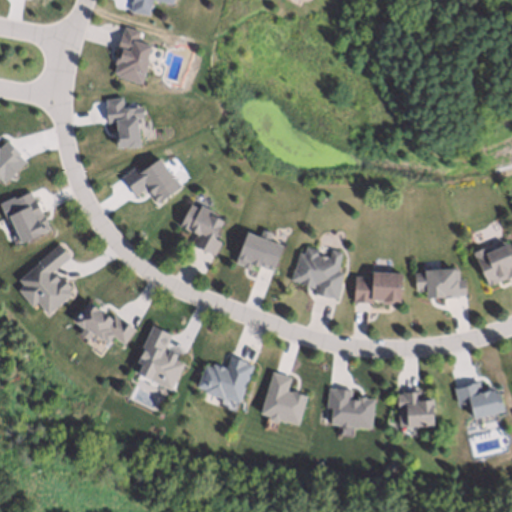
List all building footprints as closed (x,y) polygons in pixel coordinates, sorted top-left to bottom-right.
[(170,0),(170,1),(164,0),(147,0),(146,12),(129,9),(131,0),(170,0)] [(122,26),(136,30),(133,40),(146,44),(142,58),(145,59),(138,81),(116,74),(116,72),(112,71),(114,62),(113,61),(114,56),(117,57),(120,49),(114,47),(119,33),(120,33),(122,26)] [(103,97),(119,95),(121,106),(139,104),(141,115),(134,116),(137,144),(124,145),(124,144),(114,145),(111,128),(113,128),(113,119),(104,120),(103,104),(104,104),(103,97)] [(0,178),(5,183),(27,162),(7,141),(0,147),(0,178)] [(119,174),(133,164),(136,169),(157,155),(171,175),(172,175),(178,184),(155,200),(144,185),(132,193),(119,174)] [(19,239),(5,210),(16,206),(11,195),(27,188),(31,195),(32,195),(40,212),(42,212),(45,219),(43,219),(46,226),(19,239)] [(188,204),(196,209),(198,205),(210,211),(209,214),(219,219),(210,236),(217,241),(211,253),(203,249),(203,251),(189,243),(194,232),(193,231),(194,229),(189,226),(188,229),(186,228),(186,229),(177,224),(188,204)] [(233,260),(245,229),(258,234),(261,227),(270,230),(267,237),(281,242),(271,269),(258,263),(257,264),(249,261),(247,267),(240,264),(240,263),(233,260)] [(500,242),(501,245),(506,243),(511,256),(511,272),(504,276),(502,272),(492,276),(494,280),(492,280),(493,281),(487,283),(485,283),(482,274),(481,274),(471,251),(473,250),(473,249),(478,247),(479,248),(481,247),(483,252),(487,251),(486,249),(490,248),(490,249),(494,248),(493,245),(493,243),(498,241),(500,242)] [(46,272),(53,281),(59,277),(66,286),(63,288),(67,293),(45,312),(34,300),(29,304),(16,288),(21,284),(17,278),(37,262),(36,260),(56,243),(66,256),(46,272)] [(314,254),(318,255),(318,254),(324,255),(323,256),(328,257),(330,250),(337,252),(333,270),(338,272),(336,280),(337,280),(333,296),(326,294),(325,295),(312,292),(315,282),(312,281),(310,285),(297,281),(297,280),(289,277),(291,269),(292,269),(297,254),(300,253),(302,254),(304,247),(315,250),(314,254)] [(412,272),(423,272),(423,269),(450,268),(450,269),(455,269),(455,279),(461,279),(462,293),(455,293),(455,295),(440,295),(440,294),(439,294),(437,296),(434,296),(433,295),(431,294),(431,289),(424,290),(424,287),(422,287),(422,288),(413,288),(412,272)] [(397,273),(395,303),(380,302),(380,298),(369,297),(369,301),(351,300),(353,276),(370,277),(370,271),(397,273)] [(86,301),(87,302),(89,302),(93,305),(94,308),(99,312),(100,311),(101,312),(103,312),(107,315),(108,317),(110,314),(117,319),(118,318),(131,327),(121,340),(110,332),(105,339),(97,333),(96,334),(90,329),(84,336),(78,331),(83,325),(74,318),(86,301)] [(150,325),(165,332),(158,347),(172,353),(170,357),(179,362),(168,387),(157,382),(160,377),(149,371),(146,376),(136,371),(141,363),(136,360),(142,346),(141,345),(150,325)] [(249,364),(236,399),(221,394),(220,396),(202,390),(203,387),(195,384),(202,364),(222,372),(228,355),(243,360),(242,361),(249,364)] [(258,410),(271,369),(289,374),(285,387),(290,388),(290,387),(297,389),(297,390),(305,393),(296,421),(284,417),(284,419),(279,417),(279,416),(278,416),(277,417),(275,419),(269,417),(268,412),(258,410)] [(450,384),(475,378),(477,386),(489,383),(490,389),(494,388),(500,406),(471,414),(466,396),(453,399),(450,384)] [(325,403),(327,385),(333,386),(334,384),(350,386),(349,396),(356,396),(356,393),(364,394),(364,395),(373,396),(370,425),(356,424),(356,425),(350,425),(351,423),(347,423),(347,424),(338,423),(338,422),(329,420),(331,404),(325,403)] [(416,402),(428,402),(429,423),(424,423),(424,424),(420,425),(419,423),(398,425),(397,408),(395,408),(394,393),(401,393),(401,391),(415,390),(416,402)] [(383,466),(388,459),(394,463),(389,470),(383,466)]
